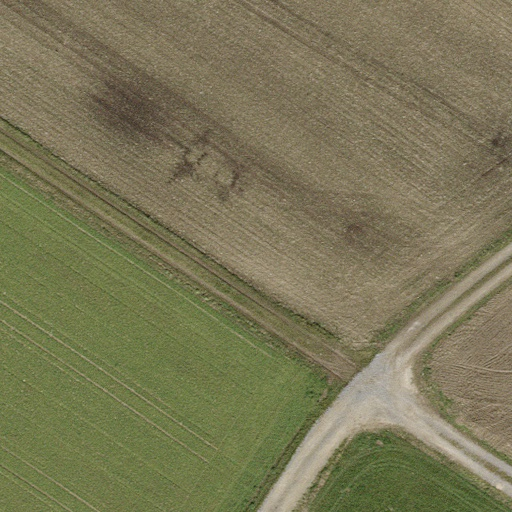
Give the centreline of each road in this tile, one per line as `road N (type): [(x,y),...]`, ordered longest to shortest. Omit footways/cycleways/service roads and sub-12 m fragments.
road 1 (track): [(275,511),(369,382),(511,272)]
road 2 (track): [(511,477),(369,382)]
